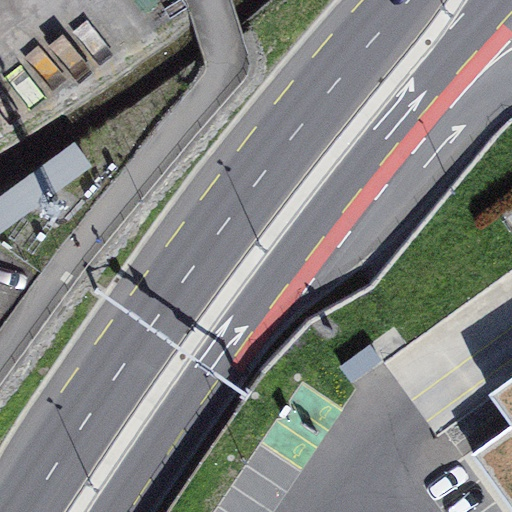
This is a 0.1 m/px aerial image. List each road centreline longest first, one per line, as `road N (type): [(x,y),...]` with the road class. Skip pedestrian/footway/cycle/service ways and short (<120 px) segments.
road 1 (secondary): [(409,0),(357,56),(28,511)]
road 2 (secondary): [(115,511),(274,277),(410,107)]
road 3 (secondary): [(410,107),(498,0)]
